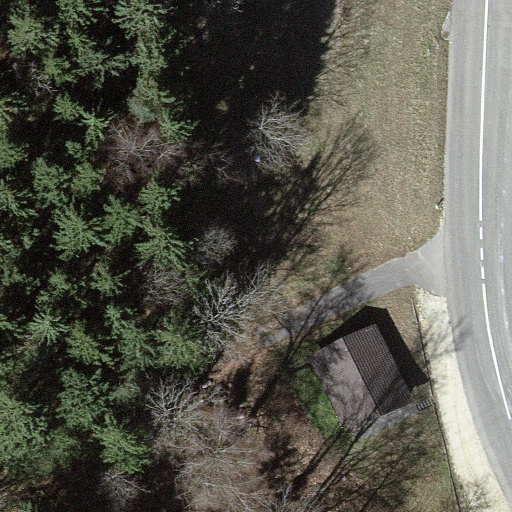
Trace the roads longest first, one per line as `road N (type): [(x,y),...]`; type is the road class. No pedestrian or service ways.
road 1 (tertiary): [(511,424),(483,296),(486,0)]
road 2 (track): [(259,340),(155,406),(37,511)]
